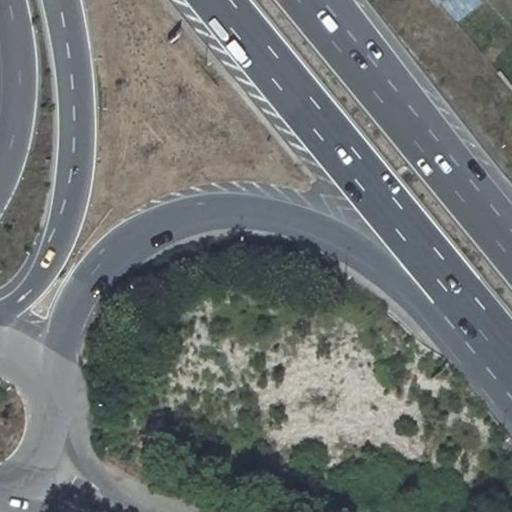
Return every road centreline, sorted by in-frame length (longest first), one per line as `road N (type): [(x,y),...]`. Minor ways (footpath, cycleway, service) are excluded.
road 1 (trunk): [(47,385),(82,284),(101,262),(151,225),(208,208),(297,217),(458,298)]
road 2 (trunk): [(216,0),(458,298)]
road 3 (trunk): [(57,0),(72,84),(71,189),(51,259),(0,316)]
road 4 (trunk): [(511,234),(320,0)]
road 5 (primary): [(6,0),(18,87),(0,180)]
road 6 (tertiary): [(130,511),(81,467),(56,419)]
